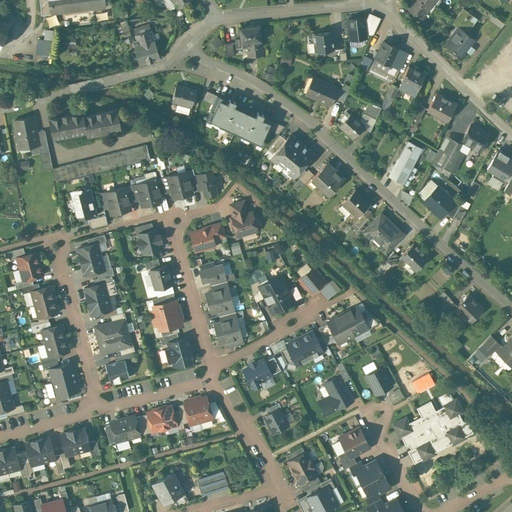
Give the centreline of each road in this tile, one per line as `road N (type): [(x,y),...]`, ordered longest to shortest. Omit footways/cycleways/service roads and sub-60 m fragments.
road 1 (residential): [(180,50),(258,86),(309,121),(511,308)]
road 2 (residential): [(511,135),(379,10)]
road 3 (residential): [(96,409),(54,242)]
road 4 (residential): [(165,64),(0,108)]
road 5 (residential): [(211,373),(171,218)]
road 6 (residential): [(365,0),(216,18)]
road 7 (residential): [(276,485),(211,373)]
road 8 (residential): [(96,409),(211,373)]
